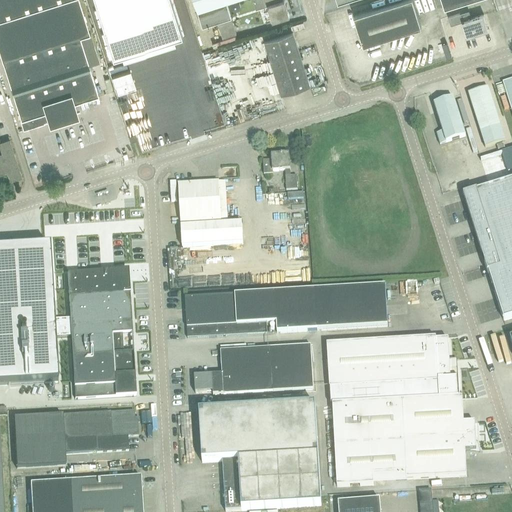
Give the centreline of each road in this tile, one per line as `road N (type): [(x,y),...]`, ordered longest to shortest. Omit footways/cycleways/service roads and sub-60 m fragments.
road 1 (residential): [(511,451),(394,86)]
road 2 (residential): [(170,511),(146,164)]
road 3 (residential): [(146,164),(342,102)]
road 4 (residential): [(0,210),(146,164)]
road 5 (residential): [(394,86),(511,49)]
